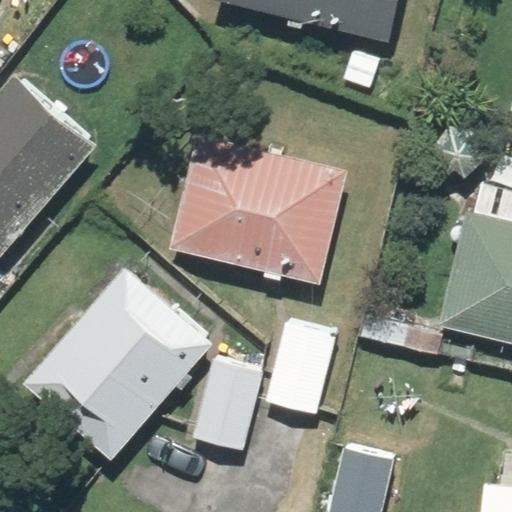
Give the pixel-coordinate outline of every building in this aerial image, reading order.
[(266,0),(406,32),(413,0),(266,0)] [(27,65),(0,96),(0,257),(107,133),(27,65)] [(210,124),(181,241),(335,278),(364,162),(210,124)] [(511,210),(477,202),(449,318),(511,333),(511,210)] [(137,262),(37,379),(125,453),(225,336),(137,262)] [(344,319),(295,310),(281,394),(330,403),(344,319)] [(271,368),(221,357),(206,434),(255,444),(271,368)] [(395,511),(408,446),(352,436),(338,511),(395,511)] [(511,511),(511,475),(497,474),(494,511),(511,511)]
